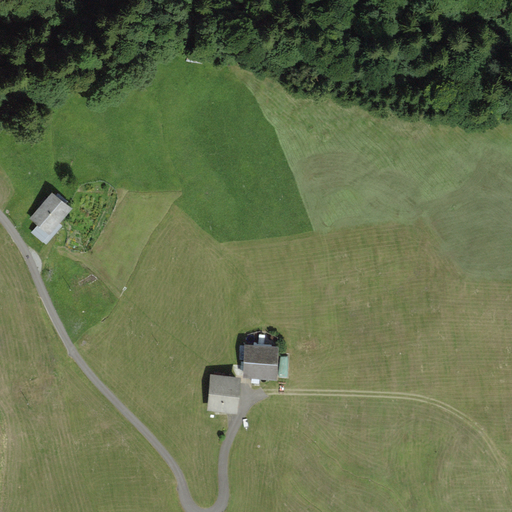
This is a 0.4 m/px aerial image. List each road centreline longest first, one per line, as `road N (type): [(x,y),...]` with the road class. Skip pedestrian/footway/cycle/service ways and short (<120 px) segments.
road 1 (track): [(195,511),(172,464),(73,352),(0,215)]
road 2 (track): [(256,392),(428,399),(511,447)]
road 3 (track): [(256,392),(226,446),(214,511)]
